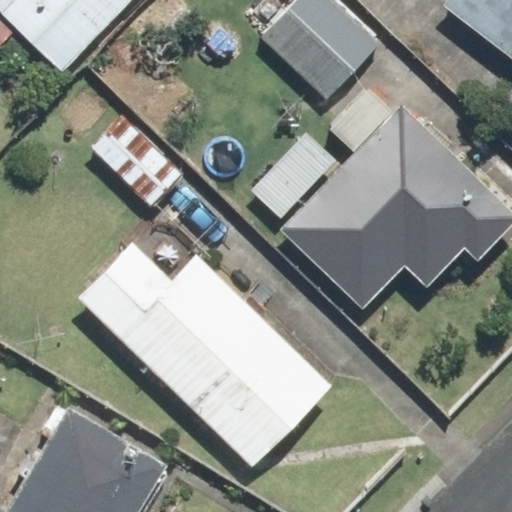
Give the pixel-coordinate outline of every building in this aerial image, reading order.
[(0,0),(0,8),(59,65),(121,0),(0,0)] [(324,0),(289,0),(255,37),(320,98),(371,43),(324,0)] [(511,0),(439,0),(433,8),(511,68),(511,0)] [(388,108),(271,232),(354,309),(393,268),(415,289),(451,250),(465,263),(507,219),(388,108)] [(113,117),(84,148),(144,205),(173,174),(113,117)] [(298,137),(246,192),(273,218),(326,163),(298,137)] [(174,181),(149,208),(202,258),(228,231),(174,181)] [(151,267),(158,260),(168,270),(187,251),(167,231),(162,236),(145,219),(124,241),(151,267)] [(122,245),(69,299),(241,467),(320,388),(185,256),(160,281),(122,245)] [(58,410),(0,506),(0,511),(130,511),(156,468),(58,410)]
